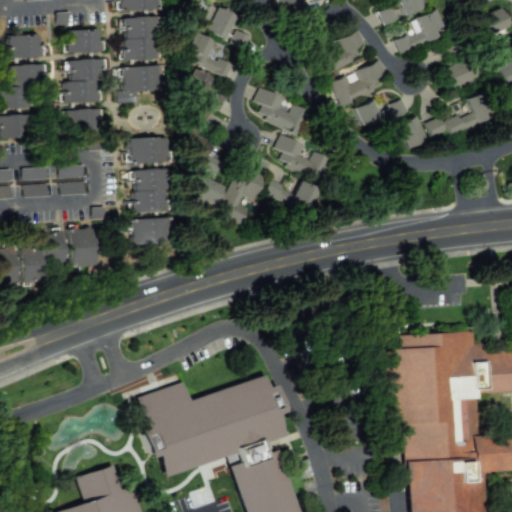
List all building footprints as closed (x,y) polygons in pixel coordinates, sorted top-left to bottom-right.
[(114,0),(115,11),(153,10),(152,0),(114,0)] [(418,7),(414,0),(390,0),(393,4),(373,13),(379,25),(418,7)] [(481,6),(478,0),(459,0),(458,1),(464,14),(481,6)] [(219,40),(231,16),(208,5),(196,28),(219,40)] [(478,36),(502,27),(496,8),(471,17),(478,36)] [(389,39),(395,52),(439,33),(429,9),(404,20),(409,31),(389,39)] [(119,60),(153,59),(151,16),(117,17),(119,60)] [(62,53),(96,52),(95,29),(61,30),(62,53)] [(355,58),(351,47),(359,43),(354,30),(329,40),(333,51),(309,61),(314,75),(355,58)] [(182,51),(189,54),(186,61),(222,77),(228,64),(215,58),(214,61),(202,55),(209,41),(190,32),(182,51)] [(1,35),(2,58),(35,57),(34,34),(1,35)] [(511,57),(491,68),(499,86),(511,79),(511,57)] [(470,77),(463,58),(437,67),(444,87),(470,77)] [(95,102),(95,59),(63,59),(63,81),(58,81),(58,92),(54,92),(54,102),(95,102)] [(326,80),(334,102),(384,83),(376,61),(326,80)] [(0,107),(23,108),(23,83),(38,83),(37,63),(4,64),(4,86),(0,85),(0,107)] [(117,66),(117,91),(112,91),(113,103),(133,102),(132,90),(155,89),(154,65),(117,66)] [(207,77),(189,68),(178,93),(196,101),(207,77)] [(279,97),(254,89),(249,101),(257,104),(252,118),(294,133),(302,109),(288,104),(285,113),(275,109),(279,97)] [(202,105),(215,111),(222,98),(209,92),(202,105)] [(440,121),(445,134),(483,119),(473,93),(459,99),(464,112),(440,121)] [(387,119),(402,114),(397,96),(382,100),(387,119)] [(366,99),(349,108),(359,128),(376,119),(366,99)] [(197,159),(205,140),(195,136),(206,110),(192,104),(173,149),(197,159)] [(58,109),(58,131),(96,130),(95,109),(58,109)] [(0,114),(0,137),(24,137),(23,114),(0,114)] [(420,140),(409,116),(391,124),(401,148),(420,140)] [(421,122),(426,136),(440,131),(435,117),(421,122)] [(300,145),(275,135),(269,148),(278,151),(273,163),(314,181),(324,158),(308,151),(305,160),(295,156),(300,145)] [(162,162),(161,136),(123,138),(124,163),(162,162)] [(197,169),(213,175),(219,161),(203,155),(197,169)] [(249,200),(259,174),(234,164),(213,214),(236,223),(242,209),(234,205),(238,196),(249,200)] [(79,177),(79,165),(54,166),(54,178),(79,177)] [(18,180),(43,179),(42,167),(17,168),(18,180)] [(128,212),(161,211),(160,168),(127,169),(128,212)] [(209,205),(218,186),(193,175),(184,193),(209,205)] [(294,181),(289,194),(277,189),(278,184),(264,178),(258,193),(303,212),(313,189),(294,181)] [(55,183),(56,194),(80,193),(80,182),(55,183)] [(19,185),(19,197),(44,196),(44,184),(19,185)] [(126,245),(164,243),(163,217),(125,218),(126,245)] [(88,266),(87,228),(63,228),(64,266),(88,266)] [(15,283),(36,283),(36,266),(57,266),(56,233),(21,234),(22,243),(15,244),(15,283)] [(0,247),(0,288),(9,288),(8,248),(0,247)] [(403,511),(478,511),(477,471),(511,469),(511,346),(468,348),(467,331),(392,335),(392,348),(375,349),(379,421),(398,420),(403,511)] [(131,395),(140,429),(135,431),(142,458),(151,455),(156,475),(231,455),(233,463),(225,465),(237,511),(291,511),(274,448),(258,453),(256,443),(277,437),(271,413),(277,412),(269,385),(261,387),(258,377),(182,397),(178,382),(131,395)] [(44,511),(135,511),(128,484),(113,488),(106,465),(69,476),(77,503),(44,511)]
